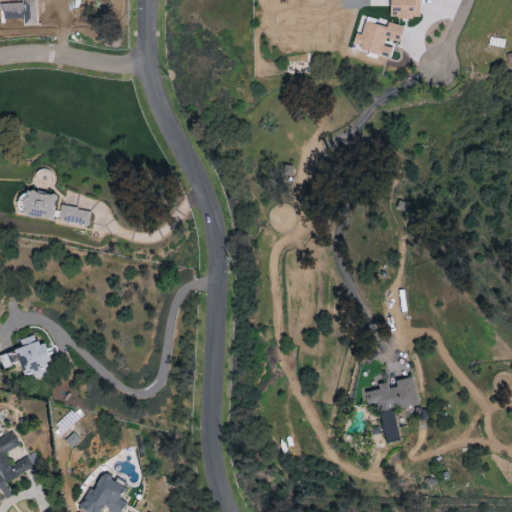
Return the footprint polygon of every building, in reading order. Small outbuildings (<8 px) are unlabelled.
[(390,0),(390,18),(420,18),(420,0),(390,0)] [(390,58),(392,48),(383,46),(385,39),(400,42),(404,26),(386,22),(360,15),(352,48),(390,58)] [(54,219),(55,194),(25,192),(24,217),(54,219)] [(91,212),(61,205),(58,220),(88,227),(91,212)] [(20,364),(25,376),(33,373),(35,380),(50,375),(46,363),(52,362),(45,342),(37,345),(34,336),(19,341),(22,348),(0,355),(0,358),(4,369),(20,364)] [(385,443),(399,441),(395,410),(418,406),(414,378),(392,381),(392,383),(379,385),(380,390),(366,392),(368,405),(379,403),(385,443)] [(5,484),(33,468),(26,456),(11,465),(5,454),(20,445),(12,432),(0,438),(0,491),(5,500),(12,496),(5,484)] [(127,488),(103,474),(93,491),(90,489),(79,507),(87,511),(100,511),(103,508),(110,511),(122,511),(127,504),(120,499),(127,488)]
